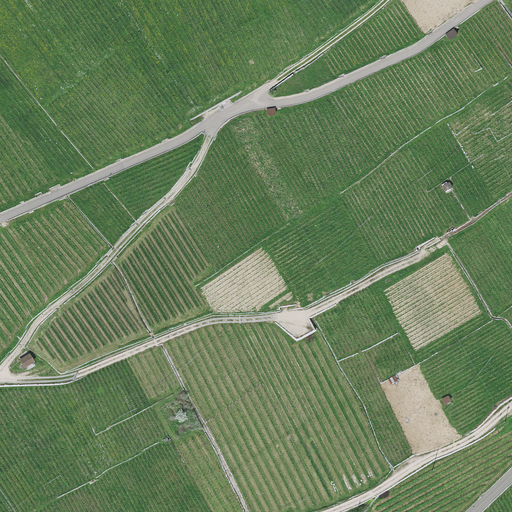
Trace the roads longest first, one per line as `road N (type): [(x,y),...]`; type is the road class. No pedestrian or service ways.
road 1 (track): [(0,380),(75,375),(211,321),(313,309),(442,243)]
road 2 (track): [(0,368),(46,311),(176,189),(218,119)]
road 3 (track): [(242,106),(296,100),(347,81),(424,46),(487,0)]
road 4 (track): [(0,219),(218,119)]
road 5 (track): [(499,413),(478,433),(328,511)]
road 6 (track): [(242,106),(388,0)]
road 7 (trunk): [(141,0),(0,91)]
